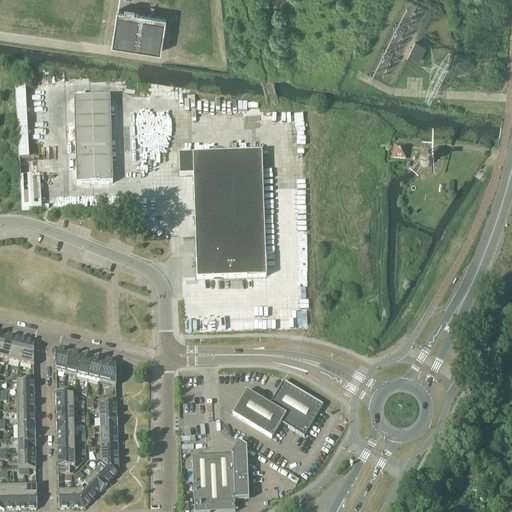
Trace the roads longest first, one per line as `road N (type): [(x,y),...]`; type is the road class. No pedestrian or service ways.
road 1 (tertiary): [(511,150),(494,216),(454,305),(405,384)]
road 2 (residential): [(167,361),(164,292),(148,270),(30,222),(0,221)]
road 3 (tertiary): [(422,394),(486,260),(511,182)]
road 4 (residential): [(46,511),(42,335)]
road 5 (residential): [(167,361),(167,511)]
road 6 (residential): [(42,335),(167,361)]
road 7 (residential): [(294,358),(167,361)]
